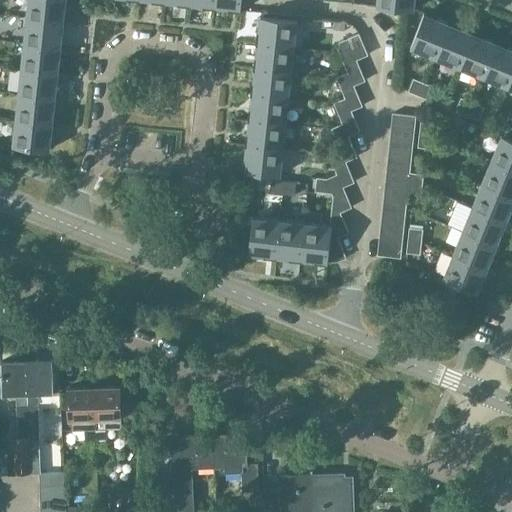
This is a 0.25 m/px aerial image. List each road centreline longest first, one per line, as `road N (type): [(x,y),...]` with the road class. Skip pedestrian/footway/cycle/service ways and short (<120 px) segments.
road 1 (residential): [(451,476),(0,296)]
road 2 (tertiary): [(485,396),(72,227)]
road 3 (residential): [(105,150),(202,155),(207,57),(163,44),(111,49)]
